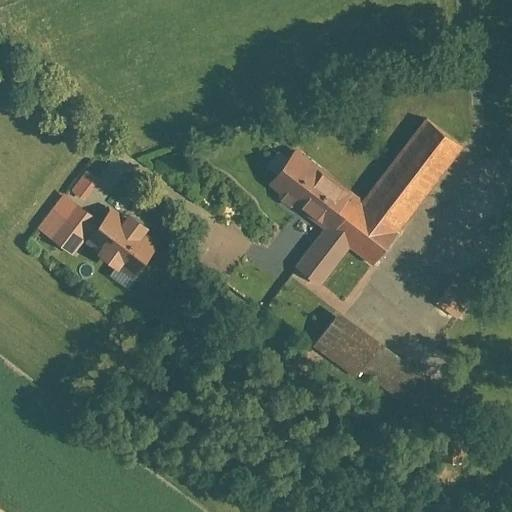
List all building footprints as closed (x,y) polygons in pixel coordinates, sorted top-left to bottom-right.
[(334,237),(374,269),(469,148),(428,116),(334,237)] [(330,236),(360,199),(302,153),(272,189),(330,236)] [(80,170),(67,193),(83,201),(95,179),(80,170)] [(78,203),(51,239),(77,259),(104,223),(78,203)] [(119,214),(93,247),(139,283),(165,250),(119,214)] [(309,231),(277,269),(334,315),(365,276),(309,231)] [(455,286),(437,308),(456,324),(475,302),(455,286)] [(444,396),(348,318),(315,359),(411,437),(444,396)] [(458,462),(458,430),(443,429),(442,462),(458,462)]
